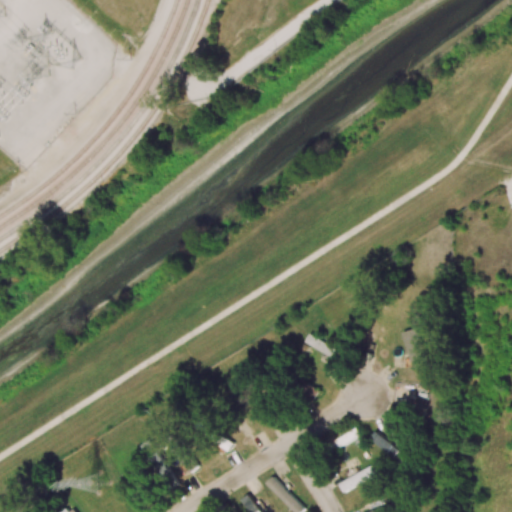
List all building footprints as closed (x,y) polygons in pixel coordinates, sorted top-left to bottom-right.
[(431,364),(418,327),(402,333),(414,370),(431,364)] [(343,350),(308,335),(305,344),(340,358),(343,350)] [(332,442),(337,449),(362,434),(357,427),(332,442)] [(411,459),(376,430),(369,438),(404,467),(411,459)] [(143,444),(162,479),(171,474),(152,439),(143,444)] [(385,471),(381,462),(339,482),(343,491),(385,471)] [(303,511),(306,509),(274,475),(267,482),(295,511),(303,511)] [(242,499),(252,511),(263,511),(249,494),(242,499)] [(403,511),(399,501),(365,511),(403,511)]
